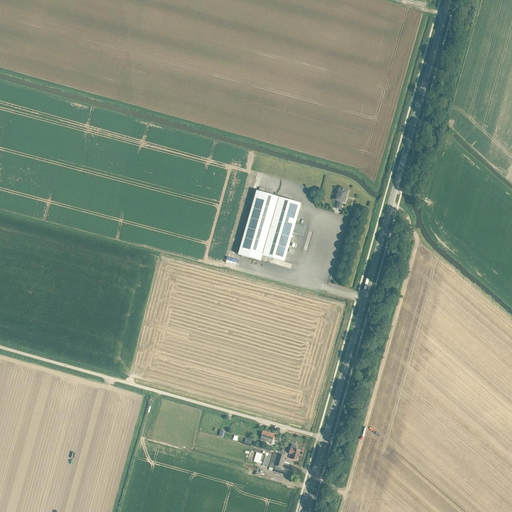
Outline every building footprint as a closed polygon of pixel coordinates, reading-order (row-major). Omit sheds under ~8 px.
[(343,190),(339,189),(336,200),(339,201),(338,202),(336,209),(337,209),(337,208),(341,209),(340,210),(341,210),(343,202),(345,203),(348,191),(344,190),(343,190)] [(303,236),(305,226),(295,223),(301,204),(257,191),(238,255),(261,261),(262,255),(284,262),(293,233),(303,236)] [(260,440),(271,443),(271,444),(274,445),(275,441),(273,440),(274,434),(263,431),(260,440)] [(297,461),(300,451),(291,448),(289,454),(292,455),(291,459),(297,461)] [(268,467),(272,454),(266,453),(265,456),(262,455),(260,461),(263,462),(262,465),(268,467)] [(275,469),(276,466),(279,455),(273,453),(269,467),(275,469)] [(285,475),(286,472),(281,470),(285,456),(279,455),(276,466),(275,469),(274,471),(285,475)]
